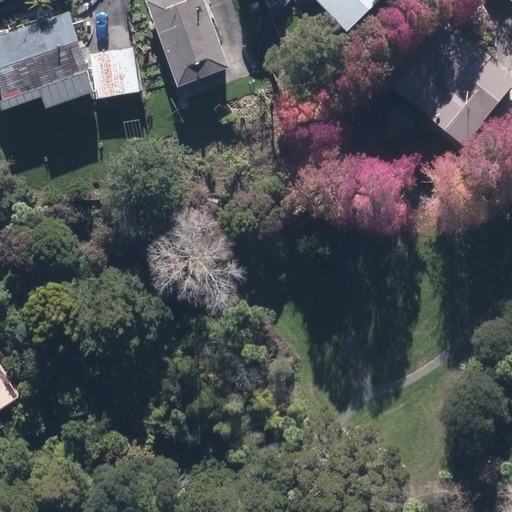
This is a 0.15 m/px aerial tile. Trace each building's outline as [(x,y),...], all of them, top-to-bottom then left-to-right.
[(230,70),(204,0),(146,0),(145,0),(178,89),(230,70)] [(313,0),(346,36),(386,0),(313,0)] [(42,98),(46,111),(95,95),(69,15),(0,38),(0,96),(5,110),(42,98)] [(462,150),(511,90),(511,80),(444,23),(430,39),(423,32),(381,82),(462,150)] [(91,57),(98,100),(143,93),(136,50),(91,57)] [(0,405),(15,398),(0,369),(0,405)]
